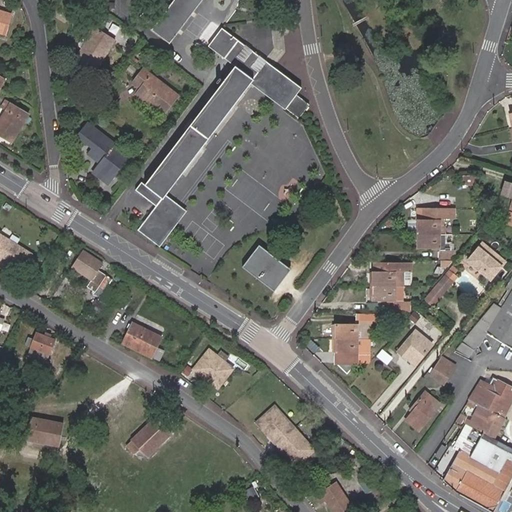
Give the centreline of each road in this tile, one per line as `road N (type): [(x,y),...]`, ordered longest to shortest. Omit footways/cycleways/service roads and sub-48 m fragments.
road 1 (residential): [(304,511),(245,442),(0,288)]
road 2 (tertiary): [(51,204),(272,347)]
road 3 (residential): [(307,0),(339,141),(379,203)]
road 4 (residential): [(30,0),(53,146),(51,204)]
road 5 (tertiary): [(272,347),(404,474)]
road 6 (residential): [(272,347),(379,203)]
road 7 (residential): [(379,203),(456,139),(481,79)]
road 8 (unknown): [(404,474),(498,339)]
